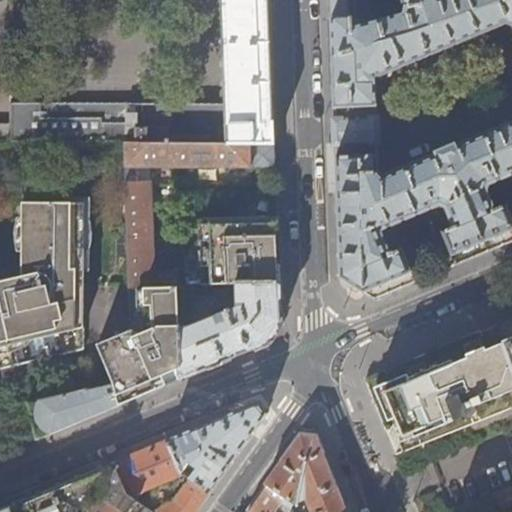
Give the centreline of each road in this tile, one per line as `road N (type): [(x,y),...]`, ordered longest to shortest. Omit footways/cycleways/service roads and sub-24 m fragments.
road 1 (residential): [(315,351),(300,0)]
road 2 (residential): [(315,351),(0,484)]
road 3 (residential): [(315,351),(511,270)]
road 4 (residential): [(220,511),(315,378)]
road 5 (residential): [(376,511),(315,378)]
